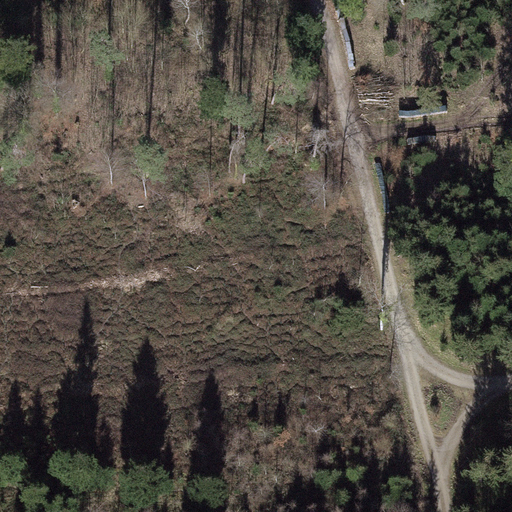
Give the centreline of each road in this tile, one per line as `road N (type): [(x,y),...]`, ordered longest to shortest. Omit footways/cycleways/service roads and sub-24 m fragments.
road 1 (track): [(447,511),(313,0)]
road 2 (track): [(511,382),(467,383),(435,369),(402,337)]
road 3 (track): [(502,385),(473,408),(450,445),(440,484)]
